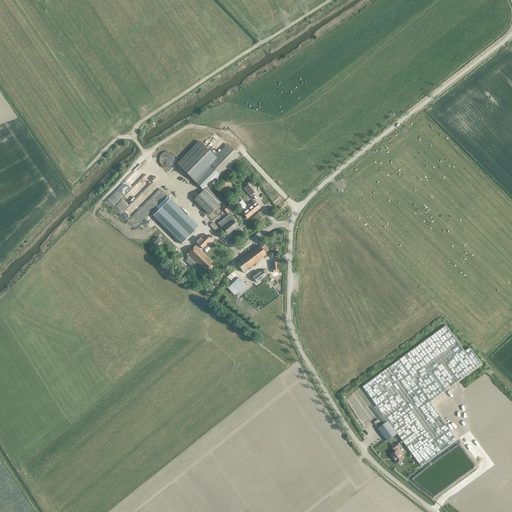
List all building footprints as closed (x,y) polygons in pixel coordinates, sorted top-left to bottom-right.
[(200,142),(177,165),(203,190),(219,174),(220,175),(239,156),(228,145),(218,154),(217,152),(214,155),(200,142)] [(161,165),(161,166),(162,166),(162,167),(163,167),(164,168),(165,168),(166,168),(167,168),(168,168),(169,168),(170,168),(171,168),(172,167),(173,166),(174,165),(175,164),(175,163),(176,162),(176,161),(176,160),(176,159),(176,158),(175,157),(175,156),(174,155),(174,154),(173,154),(172,153),(171,152),(170,152),(169,152),(168,152),(167,152),(166,152),(165,152),(164,152),(163,153),(162,153),(162,154),(161,155),(160,155),(160,156),(160,157),(159,157),(159,158),(159,159),(159,160),(159,161),(159,162),(160,163),(160,164),(161,165)] [(232,185),(228,180),(220,187),(224,191),(232,185)] [(250,197),(254,193),(248,185),(243,189),(250,197)] [(209,215),(217,206),(202,191),(194,200),(209,215)] [(249,208),(245,211),(249,217),(260,208),(254,201),(247,206),(242,201),(240,203),(245,210),(248,208),(249,208)] [(172,218),(186,232),(190,236),(198,227),(181,209),(172,218)] [(227,234),(228,232),(230,231),(230,232),(237,226),(230,218),(226,221),(224,218),(221,220),(226,227),(223,229),(227,234)] [(218,228),(213,222),(210,225),(215,231),(218,228)] [(169,235),(174,241),(181,234),(175,229),(169,235)] [(202,249),(211,240),(206,235),(204,237),(203,235),(196,242),(202,249)] [(236,263),(243,272),(266,255),(265,253),(269,250),(265,245),(261,248),(259,246),(236,263)] [(209,278),(218,268),(195,246),(187,254),(189,255),(186,258),(190,262),(193,258),(207,272),(205,274),(209,278)] [(257,283),(266,277),(262,271),(253,278),(257,283)] [(241,295),(248,288),(238,278),(231,284),(241,295)] [(362,387),(376,406),(373,408),(384,424),(378,428),(387,441),(397,434),(421,466),(457,440),(430,402),(482,364),(470,348),(465,351),(446,326),(362,387)] [(395,451),(390,455),(397,464),(404,459),(399,452),(401,451),(398,447),(401,446),(398,442),(392,447),(394,450),(395,451)]
